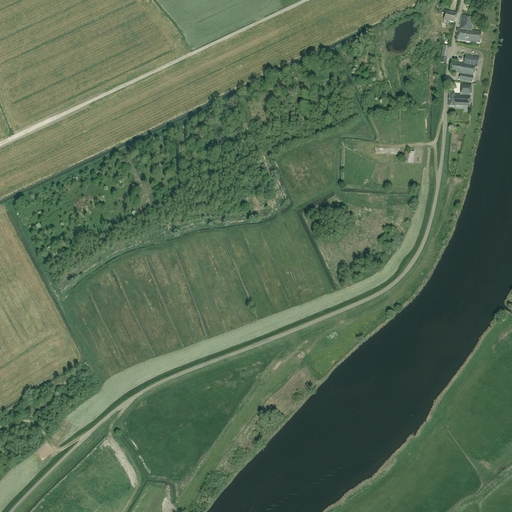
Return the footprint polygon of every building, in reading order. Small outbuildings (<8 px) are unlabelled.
[(457,14),(443,10),(442,13),(445,13),(443,20),(456,23),(457,14)] [(472,31),(474,17),(462,16),(460,29),(459,29),(458,41),(480,44),(482,33),(472,31)] [(441,57),(440,63),(446,64),(448,58),(448,56),(447,56),(449,47),(443,46),(441,55),(441,57)] [(451,72),(460,74),(459,80),(472,82),(476,66),(478,66),(479,58),(465,55),(464,63),(453,61),(451,72)] [(449,93),(449,106),(455,106),(455,105),(470,106),(471,84),(461,84),(461,95),(455,95),(455,94),(449,93)] [(413,163),(414,152),(405,151),(404,163),(413,163)]
